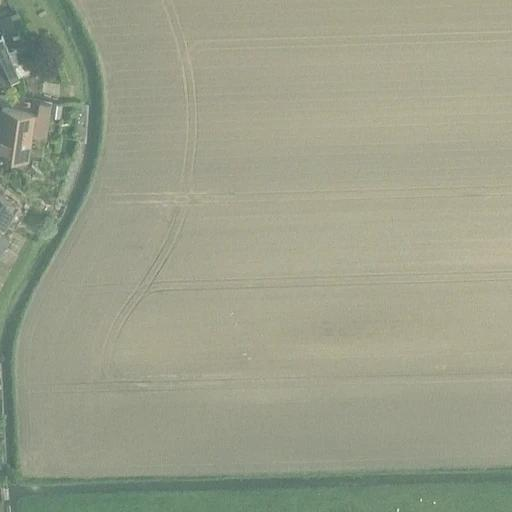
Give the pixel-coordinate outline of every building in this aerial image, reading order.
[(9,15),(0,19),(0,26),(2,32),(14,27),(9,15)] [(2,35),(0,35),(0,75),(4,74),(6,80),(19,75),(34,68),(28,56),(26,50),(22,52),(20,48),(16,49),(9,52),(2,35)] [(52,103),(51,115),(60,116),(62,104),(52,102),(52,103)] [(34,112),(2,107),(0,123),(0,155),(28,160),(34,112)] [(0,190),(0,223),(3,225),(18,201),(0,190)] [(0,254),(10,240),(0,233),(0,254)]
